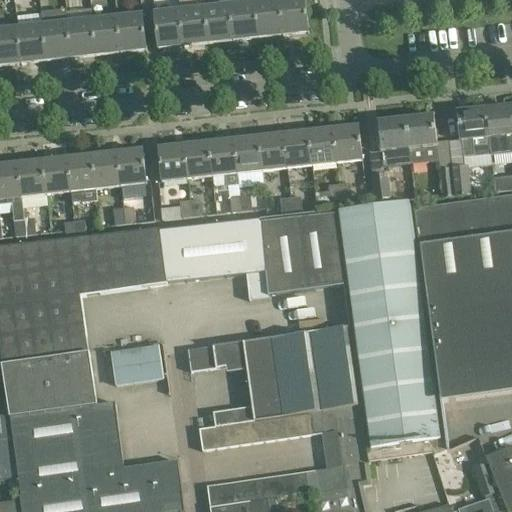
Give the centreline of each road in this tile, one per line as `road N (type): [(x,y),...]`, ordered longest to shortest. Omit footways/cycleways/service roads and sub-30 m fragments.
road 1 (residential): [(0,121),(313,85),(352,73)]
road 2 (residential): [(196,511),(170,309)]
road 3 (residential): [(352,73),(511,57)]
